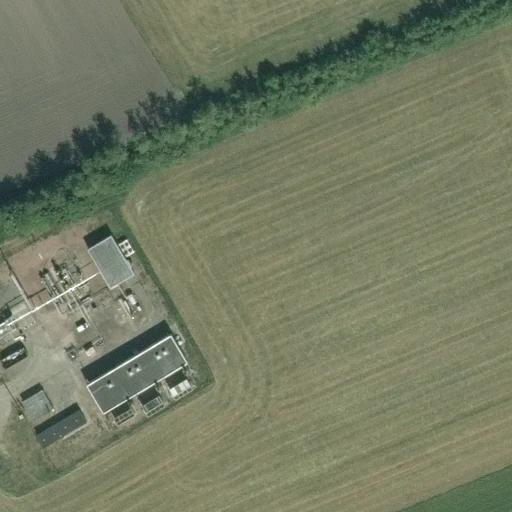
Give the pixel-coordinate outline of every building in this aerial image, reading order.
[(104,296),(134,282),(110,234),(80,249),(104,296)] [(0,330),(0,360),(23,350),(11,326),(0,330)] [(87,383),(104,417),(195,372),(178,338),(87,383)] [(18,402),(30,425),(52,415),(41,391),(18,402)] [(35,438),(44,454),(90,429),(81,413),(35,438)]
